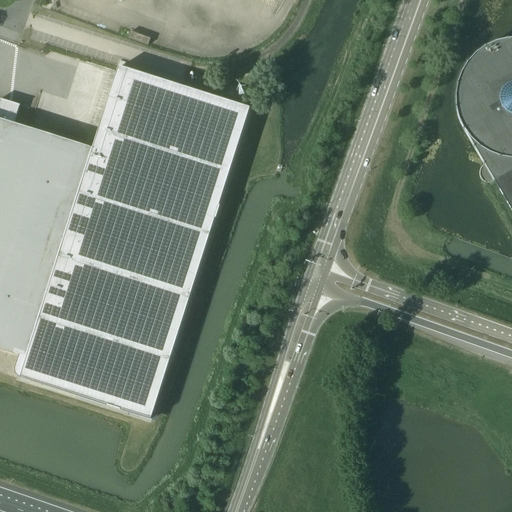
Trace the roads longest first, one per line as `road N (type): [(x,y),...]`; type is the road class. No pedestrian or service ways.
road 1 (secondary): [(416,0),(318,272)]
road 2 (primary): [(235,511),(313,286)]
road 3 (motorway): [(313,286),(511,354)]
road 4 (motorway): [(511,340),(318,272)]
